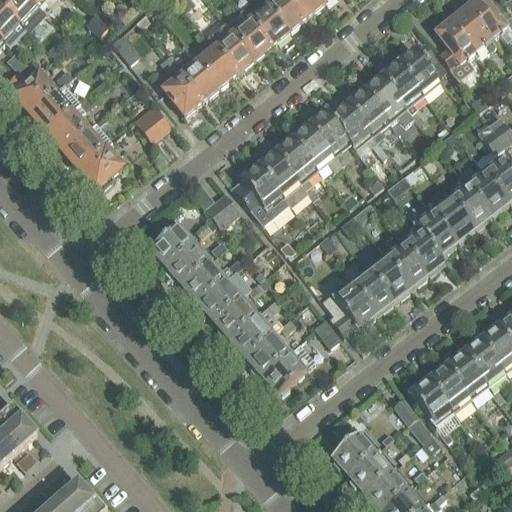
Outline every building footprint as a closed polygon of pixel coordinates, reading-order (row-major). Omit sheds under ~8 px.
[(22,0),(2,0),(0,2),(0,12),(21,33),(27,26),(29,28),(40,17),(22,0)] [(22,0),(40,17),(51,5),(50,4),(53,0),(58,0),(61,3),(64,0),(22,0)] [(290,40),(307,26),(285,0),(281,0),(267,12),(290,40)] [(285,0),(307,26),(324,12),(314,0),(285,0)] [(314,0),(324,12),(339,0),(314,0)] [(196,11),(188,2),(179,10),(186,19),(196,11)] [(242,17),(249,26),(272,55),(290,40),(267,12),(260,3),(242,17)] [(508,37),(509,36),(482,3),(476,8),(475,7),(466,13),(467,14),(467,15),(493,49),(500,43),(507,51),(511,47),(511,36),(509,39),(508,37)] [(511,8),(511,3),(503,10),(505,14),(511,8)] [(136,9),(120,24),(126,30),(142,16),(136,9)] [(13,41),(21,33),(0,12),(0,46),(6,52),(15,43),(13,41)] [(54,30),(60,23),(50,14),(44,20),(54,30)] [(493,49),(467,15),(461,20),(460,18),(450,26),(451,27),(450,29),(477,62),(484,57),(488,62),(497,54),(493,49)] [(272,55),(249,26),(242,17),(225,32),(255,69),(272,55)] [(48,36),(54,30),(44,20),(38,26),(48,36)] [(86,32),(99,44),(109,34),(96,22),(86,32)] [(444,33),(435,41),(448,57),(440,64),(451,78),(460,88),(460,89),(468,82),(475,77),(476,76),(471,71),(478,65),(477,62),(450,29),(449,29),(448,28),(443,32),(444,33)] [(255,69),(225,32),(224,31),(207,45),(215,54),(237,83),(255,69)] [(130,73),(141,65),(124,44),(113,52),(130,73)] [(56,49),(47,58),(54,65),(63,56),(56,49)] [(438,87),(446,80),(423,52),(415,59),(412,56),(395,70),(422,103),(439,89),(438,87)] [(220,97),(237,83),(215,54),(197,69),(220,97)] [(174,76),(180,71),(172,62),(167,67),(174,76)] [(41,79),(45,76),(36,66),(28,73),(38,83),(42,79),(41,79)] [(168,81),(174,76),(167,67),(161,71),(168,81)] [(203,111),(220,97),(197,69),(180,83),(203,111)] [(412,111),(422,103),(395,70),(384,79),(386,82),(380,86),(405,116),(414,126),(413,127),(418,133),(424,128),(416,119),(417,118),(412,111)] [(15,102),(38,83),(28,73),(6,93),(15,102)] [(64,93),(74,84),(69,78),(58,87),(64,93)] [(58,98),(45,83),(42,79),(38,83),(15,102),(15,103),(14,103),(25,116),(24,118),(28,124),(30,122),(31,122),(58,98)] [(506,100),(511,95),(511,82),(500,91),(506,100)] [(185,126),(203,111),(180,83),(162,97),(185,126)] [(414,126),(405,116),(380,86),(374,91),(372,88),(361,97),(388,130),(395,124),(405,134),(413,127),(414,126)] [(379,138),(388,130),(361,97),(350,107),(352,109),(347,113),(372,144),(377,151),(384,144),(379,138)] [(90,104),(74,117),(58,98),(31,122),(32,124),(30,125),(35,131),(37,130),(47,141),(90,104)] [(96,111),(90,104),(47,141),(48,142),(46,144),(51,150),(53,148),(63,161),(91,137),(81,125),(96,111)] [(471,110),(479,119),(488,112),(484,107),(476,106),(471,110)] [(162,144),(172,136),(153,113),(144,121),(162,144)] [(339,115),(338,116),(335,113),(326,121),(323,118),(350,151),(355,158),(372,144),(347,113),(340,118),(339,115)] [(340,159),(350,151),(323,118),(313,127),(315,129),(308,135),(342,176),(349,170),(340,159)] [(153,152),(162,144),(144,121),(134,129),(153,152)] [(99,133),(109,125),(107,122),(91,137),(63,161),(65,162),(63,163),(68,169),(70,167),(80,179),(108,154),(107,152),(111,148),(99,133)] [(511,130),(507,125),(503,128),(500,124),(489,133),(505,154),(511,148),(511,139),(509,136),(511,133),(511,130)] [(488,133),(478,140),(480,143),(492,158),(495,162),(496,161),(505,154),(489,133),(488,133)] [(335,182),(342,176),(308,135),(303,139),(300,137),(290,146),(316,178),(325,171),(335,182)] [(306,186),(316,178),(290,146),(279,155),(281,157),(275,162),(313,209),(318,205),(310,195),(312,193),(306,186)] [(377,151),(372,155),(383,168),(388,163),(377,151)] [(111,186),(126,174),(108,154),(80,179),(81,180),(79,182),(84,188),(86,186),(97,199),(99,196),(101,199),(113,188),(111,186)] [(500,167),(496,161),(495,162),(492,158),(477,171),(509,213),(511,210),(511,180),(501,166),(500,167)] [(312,210),(313,209),(275,162),(269,166),(267,164),(256,173),(289,214),(291,217),(307,204),(312,210)] [(428,180),(435,174),(427,165),(420,170),(426,178),(428,180)] [(492,226),(509,213),(477,171),(481,177),(464,190),(492,226)] [(264,234),(289,214),(256,173),(240,186),(242,189),(233,197),(264,234)] [(394,206),(411,192),(404,183),(387,196),(394,206)] [(373,202),(383,194),(377,187),(367,194),(373,202)] [(475,239),(492,226),(464,190),(447,203),(475,239)] [(231,229),(242,221),(226,202),(216,211),(231,229)] [(357,209),(356,208),(351,202),(341,209),(347,217),(357,209)] [(458,252),(475,239),(447,203),(430,216),(458,252)] [(221,238),(231,229),(216,211),(205,220),(212,227),(197,240),(202,246),(217,234),(221,238)] [(354,224),(360,232),(376,219),(370,211),(354,224)] [(458,252),(430,216),(420,224),(416,218),(407,224),(413,232),(440,265),(441,266),(458,252)] [(440,265),(413,232),(407,224),(405,221),(400,224),(408,235),(412,240),(400,249),(429,285),(445,272),(441,266),(440,265)] [(340,234),(348,244),(360,234),(352,225),(340,234)] [(313,244),(324,236),(316,227),(306,236),(313,244)] [(167,277),(197,250),(181,231),(161,249),(159,247),(151,254),(153,256),(150,259),(167,277)] [(328,261),(336,255),(327,243),(319,249),(328,261)] [(228,256),(226,254),(221,249),(212,258),(218,265),(228,256)] [(280,255),(285,262),(291,263),(295,259),(288,249),(280,255)] [(411,298),(429,285),(400,249),(383,262),(411,298)] [(182,295),(213,268),(197,250),(167,277),(168,278),(166,281),(173,288),(175,287),(182,295)] [(475,260),(468,265),(473,271),(480,266),(475,260)] [(394,311),(411,298),(383,262),(366,275),(394,311)] [(279,263),(272,268),(278,274),(284,269),(279,263)] [(229,285),(243,273),(237,267),(228,275),(227,273),(222,278),(213,268),(182,295),(184,297),(182,299),(189,306),(191,305),(198,313),(229,286),(229,285)] [(377,324),(394,311),(366,275),(349,288),(377,324)] [(200,314),(198,316),(205,324),(207,322),(214,331),(245,304),(249,300),(252,297),(236,279),(229,286),(198,313),(200,314)] [(360,337),(377,324),(349,288),(321,310),(332,323),(329,326),(331,329),(332,329),(344,344),(358,334),(360,337)] [(254,306),(264,297),(259,291),(249,300),(254,306)] [(245,304),(214,331),(222,339),(220,341),(227,349),(229,347),(230,349),(261,321),(245,304)] [(261,321),(230,349),(237,357),(235,358),(242,367),(244,365),(246,366),(250,363),(277,339),(281,336),(283,334),(282,333),(273,322),(280,315),(275,309),(261,321)] [(511,354),(511,322),(496,335),(511,354)] [(283,334),(281,336),(286,341),(286,342),(296,333),(290,327),(283,334)] [(330,356),(341,347),(326,327),(315,336),(330,356)] [(505,381),(511,375),(511,354),(496,335),(479,348),(505,381)] [(250,363),(246,366),(248,369),(253,375),(251,376),(258,384),(260,383),(262,384),(268,379),(292,357),(277,339),(250,363)] [(488,394),(505,381),(479,348),(462,361),(488,394)] [(268,379),(262,384),(262,385),(278,403),(281,400),(283,402),(291,396),(289,394),(315,370),(299,351),(292,357),(268,379)] [(470,407),(488,394),(462,361),(445,374),(470,407)] [(454,420),(470,407),(445,374),(428,387),(445,408),(454,420)] [(454,420),(445,408),(428,387),(411,401),(436,433),(454,420)] [(501,411),(506,407),(497,396),(492,400),(501,411)] [(409,432),(419,424),(404,406),(395,414),(409,432)] [(37,443),(21,426),(10,413),(0,422),(0,438),(19,459),(37,443)] [(448,450),(453,446),(445,435),(439,439),(448,450)] [(0,472),(2,474),(19,459),(0,438),(0,472)] [(349,484),(380,457),(364,438),(332,465),(335,468),(333,470),(340,477),(341,476),(349,484)] [(386,451),(394,445),(390,441),(383,447),(386,451)] [(433,444),(422,453),(430,462),(440,454),(441,453),(433,444)] [(397,476),(396,475),(380,457),(349,484),(350,486),(349,487),(356,495),(357,494),(365,503),(397,476)] [(511,461),(509,458),(493,470),(500,480),(511,470),(511,461)] [(31,474),(38,468),(30,459),(23,465),(31,474)] [(405,461),(397,468),(401,472),(409,466),(405,461)] [(25,479),(31,474),(23,465),(17,470),(25,479)] [(392,511),(413,494),(412,493),(397,476),(365,503),(367,505),(366,507),(370,511),(392,511)] [(426,482),(422,477),(414,484),(419,489),(426,482)] [(422,493),(430,486),(426,482),(419,489),(422,493)] [(55,501),(61,495),(53,486),(47,492),(55,501)] [(96,511),(93,508),(78,490),(60,506),(65,511),(96,511)] [(49,506),(55,501),(47,492),(41,497),(49,506)] [(480,497),(478,493),(469,500),(473,506),(482,499),(480,497)] [(442,500),(428,511),(413,494),(392,511),(430,511),(443,501),(442,500)] [(430,511),(439,511),(447,506),(443,501),(430,511)]
